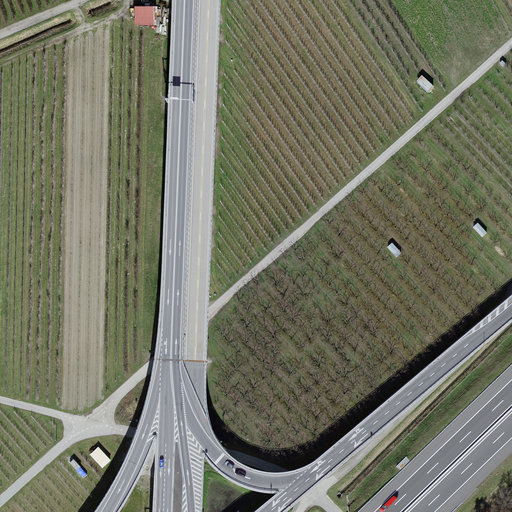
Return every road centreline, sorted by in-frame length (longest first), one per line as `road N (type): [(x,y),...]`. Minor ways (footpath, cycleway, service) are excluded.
road 1 (track): [(0,501),(511,43)]
road 2 (primary): [(193,387),(208,0)]
road 3 (track): [(0,400),(233,454),(296,480),(333,511)]
road 4 (primary): [(185,0),(171,332)]
road 5 (track): [(298,511),(511,307)]
road 6 (motorway): [(511,307),(308,480)]
road 7 (motorway): [(171,332),(142,444),(107,511)]
road 8 (primary): [(171,332),(162,511)]
road 9 (motorway): [(511,391),(386,511)]
road 10 (motorway): [(308,480),(252,481),(224,463),(200,425),(193,387)]
road 11 (track): [(129,0),(112,16),(0,64)]
road 12 (primary): [(188,511),(193,387)]
road 13 (motorway): [(422,511),(511,425)]
